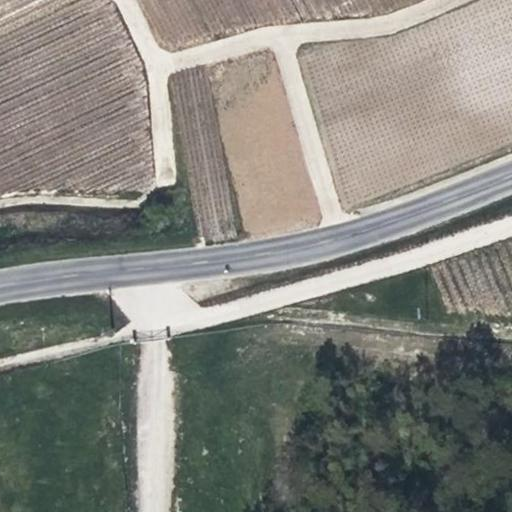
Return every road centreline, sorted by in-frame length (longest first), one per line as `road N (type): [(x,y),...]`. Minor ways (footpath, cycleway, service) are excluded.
road 1 (tertiary): [(511,166),(301,248),(0,279)]
road 2 (track): [(275,37),(346,261),(378,271),(511,225)]
road 3 (track): [(119,0),(147,62),(158,189),(0,207)]
road 4 (track): [(147,62),(366,26),(426,0)]
